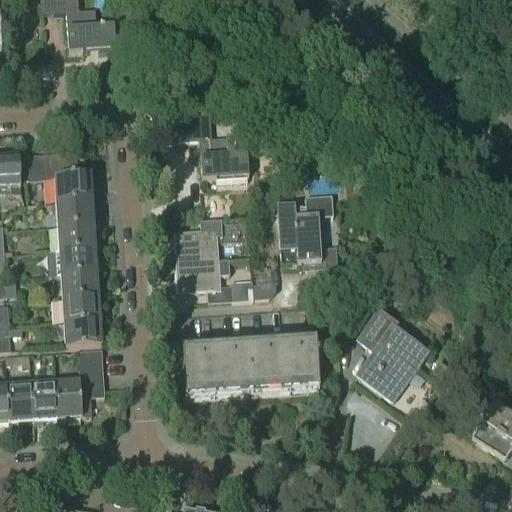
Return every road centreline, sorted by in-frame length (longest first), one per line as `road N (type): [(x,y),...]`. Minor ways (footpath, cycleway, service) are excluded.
road 1 (residential): [(0,120),(89,114),(111,122),(132,452)]
road 2 (residential): [(506,511),(132,452)]
road 3 (primary): [(511,173),(313,0)]
road 4 (residential): [(132,452),(0,463)]
